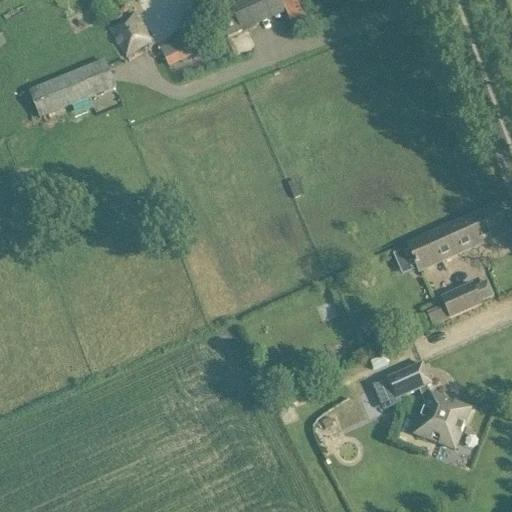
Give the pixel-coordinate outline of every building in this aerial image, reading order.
[(232,11),(218,18),(228,40),(253,29),(242,5),(231,10),(232,11)] [(133,16),(110,30),(126,58),(150,44),(133,16)] [(180,42),(162,51),(170,68),(202,53),(194,36),(190,38),(180,42)] [(104,63),(30,94),(41,120),(115,89),(104,63)] [(497,207),(407,246),(419,273),(507,234),(508,234),(497,207)] [(433,327),(450,320),(482,305),(473,286),(441,300),(444,307),(427,315),(433,327)] [(373,312),(358,328),(368,339),(384,323),(373,312)] [(419,390),(425,405),(413,435),(454,451),(471,411),(430,394),(427,387),(432,385),(423,364),(388,379),(389,381),(374,387),(384,412),(403,404),(400,398),(419,390)]
